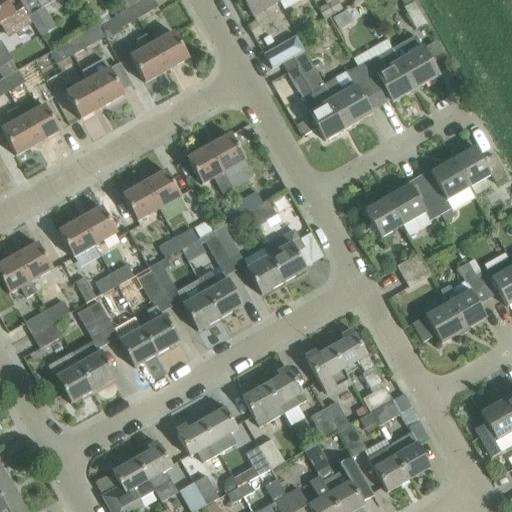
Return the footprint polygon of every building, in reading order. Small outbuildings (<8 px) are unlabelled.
[(5,0),(0,0),(0,26),(2,25),(9,37),(30,24),(20,8),(13,12),(5,0)] [(19,0),(24,8),(43,37),(56,29),(48,17),(43,8),(56,0),(19,0)] [(98,0),(85,0),(98,20),(108,14),(98,0)] [(138,0),(120,0),(126,10),(140,2),(138,0)] [(153,0),(147,0),(132,9),(137,18),(158,7),(153,0)] [(280,2),(278,0),(243,0),(253,17),(280,2)] [(333,0),(329,3),(336,16),(342,12),(344,11),(337,0),(333,0)] [(329,3),(319,9),(326,21),(330,19),(336,16),(329,3)] [(405,9),(417,31),(428,25),(416,3),(405,9)] [(132,9),(115,18),(121,28),(137,18),(132,9)] [(347,12),(333,20),(340,31),(353,23),(347,12)] [(256,21),(247,26),(255,39),(264,34),(256,21)] [(175,34),(153,46),(167,72),(189,60),(175,34)] [(86,35),(67,45),(73,56),(92,45),(86,35)] [(167,72),(153,46),(147,36),(136,41),(142,52),(131,58),(146,84),(167,72)] [(309,114),(326,142),(349,129),(296,37),(264,55),(272,70),(293,59),(299,69),(314,96),(306,101),(312,112),(309,114)] [(403,45),(392,52),(399,63),(401,62),(416,90),(439,77),(416,38),(403,45)] [(1,42),(0,42),(0,68),(11,62),(12,60),(1,42)] [(67,45),(37,63),(47,81),(61,73),(57,65),(73,56),(67,45)] [(391,50),(359,68),(371,90),(382,84),(393,104),(416,90),(401,62),(399,63),(392,52),(391,50)] [(283,64),(289,75),(299,69),(293,59),(283,64)] [(104,60),(83,72),(89,83),(103,108),(125,96),(104,60)] [(359,68),(325,86),(349,129),(372,116),(361,96),(371,90),(359,68)] [(20,72),(3,82),(9,93),(26,84),(20,72)] [(3,82),(0,83),(0,98),(9,93),(3,82)] [(103,108),(89,83),(67,95),(81,121),(103,108)] [(18,109),(24,120),(38,145),(60,133),(46,107),(34,114),(28,103),(18,109)] [(38,145),(24,120),(18,109),(8,115),(14,125),(2,132),(17,157),(38,145)] [(231,136),(209,148),(224,174),(246,161),(231,136)] [(224,174),(209,148),(187,160),(202,187),(214,180),(223,195),(233,189),(224,174)] [(476,149),(454,161),(469,188),(492,175),(497,184),(507,178),(494,156),(483,162),(476,149)] [(429,193),(441,214),(441,215),(451,210),(452,209),(448,201),(469,188),(454,161),(431,174),(439,188),(429,193)] [(167,172),(145,185),(160,211),(182,199),(167,172)] [(160,211),(145,185),(123,197),(138,223),(139,223),(143,230),(163,219),(159,212),(160,211)] [(410,186),(388,198),(404,226),(426,213),(431,222),(441,215),(441,214),(429,193),(418,199),(410,186)] [(240,203),(246,215),(264,205),(257,193),(240,203)] [(404,226),(388,198),(365,212),(381,239),(404,226)] [(264,205),(246,215),(255,229),(261,226),(277,216),(269,202),(264,205)] [(230,224),(246,215),(240,203),(224,212),(230,224)] [(103,209),(81,221),(96,247),(118,235),(103,209)] [(451,210),(441,215),(446,224),(451,221),(455,216),(452,212),(451,210)] [(81,221),(59,233),(74,260),(96,247),(81,221)] [(227,226),(213,234),(235,273),(247,266),(226,231),(229,229),(227,226)] [(261,226),(255,229),(259,238),(266,234),(261,226)] [(194,229),(175,240),(182,252),(182,251),(199,242),(201,240),(194,229)] [(269,258),(284,284),(307,271),(297,252),(304,248),(295,232),(264,249),(269,258)] [(213,234),(203,239),(205,243),(225,278),(235,273),(213,234)] [(199,242),(182,251),(189,263),(206,254),(201,246),(205,243),(203,239),(201,240),(199,242)] [(144,257),(149,270),(167,260),(182,252),(175,240),(144,257)] [(39,245),(17,257),(32,284),(54,272),(39,245)] [(486,266),(507,258),(503,250),(482,258),(486,266)] [(398,268),(403,278),(426,265),(420,255),(398,268)] [(32,284),(17,257),(0,266),(0,278),(10,295),(21,289),(27,299),(37,294),(32,284)] [(284,284),(269,258),(247,270),(262,296),(284,284)] [(475,261),(469,265),(489,300),(500,294),(507,308),(511,304),(511,263),(509,259),(482,274),(475,261)] [(150,270),(152,274),(172,308),(182,302),(165,272),(172,268),(167,260),(150,270)] [(426,265),(403,278),(410,289),(432,276),(426,265)] [(441,292),(448,305),(464,332),(487,319),(479,306),(489,300),(469,265),(459,271),(465,282),(452,291),(450,287),(441,292)] [(128,267),(112,276),(118,287),(135,278),(128,267)] [(198,280),(206,294),(221,320),(243,307),(229,281),(218,286),(210,273),(198,280)] [(172,308),(152,274),(139,281),(152,305),(156,303),(162,314),(163,313),(172,308)] [(112,276),(95,285),(102,297),(118,287),(112,276)] [(75,284),(87,305),(97,300),(85,279),(75,284)] [(221,320),(206,294),(183,306),(198,333),(221,320)] [(32,336),(54,324),(70,315),(64,303),(26,324),(32,336)] [(99,303),(88,310),(108,345),(119,338),(99,303)] [(153,324),(142,330),(157,356),(180,343),(163,313),(162,314),(156,303),(152,305),(154,308),(146,312),(153,324)] [(464,332),(448,305),(413,325),(423,344),(437,336),(442,345),(464,332)] [(108,345),(88,310),(78,316),(97,351),(108,345)] [(54,324),(32,336),(41,351),(63,339),(54,324)] [(157,356),(142,330),(120,343),(135,369),(157,356)] [(344,342),(331,349),(347,376),(358,370),(373,395),(361,402),(369,416),(371,414),(393,402),(367,357),(368,357),(355,335),(352,331),(342,337),(344,342)] [(330,400),(353,387),(347,376),(331,349),(319,356),(316,351),(305,358),(308,362),(320,384),(330,400)] [(102,353),(78,366),(93,392),(117,379),(102,353)] [(93,392),(78,366),(68,372),(63,365),(53,370),(58,378),(56,378),(71,405),(93,392)] [(279,378),(266,386),(283,415),(307,401),(288,368),(277,374),(279,378)] [(283,415),(266,386),(253,393),(251,389),(241,394),(244,399),(243,399),(255,421),(260,428),(283,415)] [(43,392),(49,403),(57,398),(51,388),(43,392)] [(371,414),(377,424),(379,429),(401,416),(393,402),(371,414)] [(511,415),(504,402),(486,411),(492,421),(476,430),(492,458),(511,447),(511,415)] [(337,434),(338,433),(350,426),(338,404),(324,412),(337,434)] [(215,415),(201,423),(219,455),(236,445),(230,435),(238,431),(225,409),(225,410),(222,405),(212,411),(215,415)] [(361,420),(369,416),(364,407),(356,412),(361,420)] [(324,441),(337,434),(324,412),(311,419),(324,441)] [(377,424),(371,414),(369,416),(361,420),(367,430),(377,424)] [(179,436),(178,436),(190,458),(197,455),(202,464),(219,455),(201,423),(188,430),(186,426),(176,432),(179,436)] [(338,433),(353,459),(367,451),(353,425),(350,426),(338,433)] [(412,434),(389,447),(409,481),(428,470),(429,470),(431,469),(412,434)] [(272,441),(259,449),(271,471),(285,463),(272,441)] [(149,452),(136,460),(154,492),(171,482),(165,472),(173,468),(160,446),(159,447),(157,443),(147,448),(149,452)] [(315,446),(303,452),(309,461),(320,454),(315,446)] [(409,481),(389,447),(368,459),(388,494),(390,492),(409,481)] [(259,478),(260,477),(271,471),(259,449),(246,456),(253,468),(259,478)] [(154,492),(136,460),(123,467),(121,463),(112,468),(114,473),(113,473),(121,488),(103,498),(111,511),(135,511),(143,508),(139,501),(154,492)] [(321,478),(320,478),(338,511),(353,511),(362,507),(362,508),(365,507),(357,493),(368,486),(353,460),(341,466),(344,471),(323,483),(321,478)] [(0,467),(0,497),(13,490),(8,481),(7,481),(0,469),(2,469),(1,467),(0,467)] [(253,468),(244,473),(250,483),(259,478),(253,468)] [(276,505),(263,511),(294,511),(287,497),(271,471),(260,477),(276,505)] [(207,478),(194,486),(206,507),(215,502),(226,496),(239,489),(231,474),(222,479),(226,487),(216,493),(207,478)] [(300,490),(287,497),(294,511),(338,511),(320,478),(311,484),(319,499),(308,505),(300,490)] [(250,483),(239,489),(244,499),(255,493),(250,483)] [(190,511),(197,511),(205,508),(206,507),(194,486),(180,493),(190,511)] [(244,499),(239,489),(226,496),(232,506),(244,499)] [(13,490),(0,497),(0,511),(24,511),(18,501),(19,501),(13,490)] [(220,511),(215,502),(206,507),(205,508),(207,511),(220,511)]
